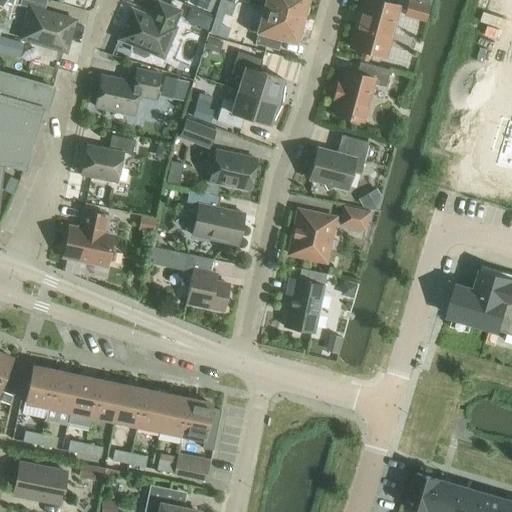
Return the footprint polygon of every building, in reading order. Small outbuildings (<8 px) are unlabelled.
[(21,39),(66,52),(75,21),(44,11),(47,0),(21,0),(20,5),(30,8),(21,39)] [(197,0),(195,7),(210,13),(215,0),(197,0)] [(266,0),(265,8),(303,18),(307,0),(266,0)] [(356,26),(350,47),(386,57),(399,7),(374,0),(363,0),(360,13),(362,13),(359,26),(356,26)] [(424,21),(428,7),(409,1),(405,16),(424,21)] [(132,9),(118,40),(133,46),(132,49),(133,52),(144,57),(147,56),(149,52),(164,59),(177,28),(174,27),(181,11),(158,2),(151,17),(132,9)] [(265,8),(258,33),(255,44),(278,51),(282,39),(296,43),(303,18),(265,8)] [(189,9),(184,21),(206,30),(211,18),(191,10),(189,9)] [(212,23),(209,34),(226,40),(230,28),(220,25),(212,23)] [(0,53),(19,58),(23,44),(0,37),(0,53)] [(207,39),(204,49),(219,53),(222,42),(207,39)] [(242,78),(238,91),(282,104),(285,85),(282,84),(284,79),(259,72),(262,60),(238,53),(231,74),(242,78)] [(346,71),(334,114),(363,122),(373,84),(385,87),(389,71),(361,63),(357,75),(346,71)] [(142,97),(155,100),(161,75),(136,70),(133,84),(101,77),(95,106),(134,115),(137,100),(142,97)] [(0,185),(2,162),(24,169),(41,110),(42,110),(47,112),(53,88),(0,72),(0,185)] [(164,77),(162,87),(186,92),(188,83),(164,77)] [(223,100),(217,121),(241,129),(245,118),(269,125),(271,121),(273,122),(282,104),(238,91),(234,103),(223,100)] [(195,105),(191,117),(209,123),(212,111),(208,110),(195,105)] [(511,121),(509,120),(495,166),(511,170),(511,121)] [(186,121),(180,137),(208,147),(214,132),(186,121)] [(87,145),(80,175),(117,183),(123,153),(132,155),(135,141),(112,136),(109,150),(87,145)] [(318,150),(310,179),(323,182),(328,190),(335,185),(346,188),(351,171),(360,173),(369,143),(343,136),(339,151),(341,156),(318,150)] [(157,145),(155,158),(167,160),(170,147),(157,145)] [(217,150),(210,182),(211,182),(214,183),(218,184),(249,190),(256,159),(217,150)] [(205,181),(203,193),(209,194),(216,195),(218,184),(214,183),(211,182),(210,182),(205,181)] [(376,189),(358,200),(362,208),(376,210),(380,196),(376,189)] [(190,190),(187,203),(199,205),(193,235),(237,245),(244,214),(218,208),(221,197),(216,195),(209,194),(203,193),(190,190)] [(365,229),(368,213),(344,208),(341,224),(365,229)] [(63,257),(106,267),(113,236),(104,234),(107,217),(84,211),(81,226),(76,228),(70,227),(63,257)] [(299,211),(290,254),(325,262),(334,219),(299,211)] [(151,246),(147,263),(192,273),(186,303),(224,311),(229,285),(215,282),(217,275),(210,274),(213,260),(188,254),(151,246)] [(458,289),(450,320),(498,334),(498,332),(508,335),(505,343),(511,345),(511,282),(511,278),(511,274),(482,266),(478,284),(475,294),(458,289)] [(291,295),(284,327),(314,333),(324,286),(326,275),(300,270),(299,281),(289,279),(286,294),(291,295)] [(129,275),(125,294),(138,297),(142,278),(129,275)] [(343,284),(340,295),(351,298),(355,287),(343,284)] [(0,353),(0,392),(13,359),(0,353)] [(24,402),(48,407),(55,372),(32,367),(24,402)] [(55,372),(48,407),(70,412),(77,377),(55,372)] [(70,412),(92,417),(100,381),(77,377),(70,412)] [(100,381),(92,417),(114,421),(122,386),(100,381)] [(122,386),(114,421),(137,426),(144,391),(122,386)] [(144,391),(137,426),(159,431),(166,395),(144,391)] [(0,392),(0,401),(8,405),(12,397),(0,392)] [(166,395),(159,431),(181,435),(189,400),(166,395)] [(189,400),(181,435),(203,440),(201,448),(213,451),(216,433),(221,411),(211,409),(212,405),(189,400)] [(24,432),(22,443),(55,450),(58,439),(24,432)] [(69,441),(67,452),(100,459),(102,448),(69,441)] [(113,451),(111,461),(144,468),(147,457),(113,451)] [(158,455),(156,471),(172,473),(175,458),(158,455)] [(177,455),(173,474),(205,481),(210,461),(177,455)] [(13,495),(60,505),(67,472),(19,463),(13,495)] [(81,465),(78,478),(102,482),(104,469),(81,465)] [(417,474),(407,508),(419,511),(429,511),(439,481),(433,479),(417,474)] [(439,481),(429,511),(453,511),(461,487),(444,482),(439,481)] [(146,511),(199,511),(171,506),(174,491),(150,485),(145,511),(146,511)] [(461,487),(453,511),(477,511),(483,494),(468,489),(461,487)] [(483,494),(477,511),(501,511),(505,500),(489,496),(483,494)] [(505,500),(501,511),(511,511),(511,502),(505,500)] [(116,511),(117,501),(101,501),(101,511),(116,511)]
